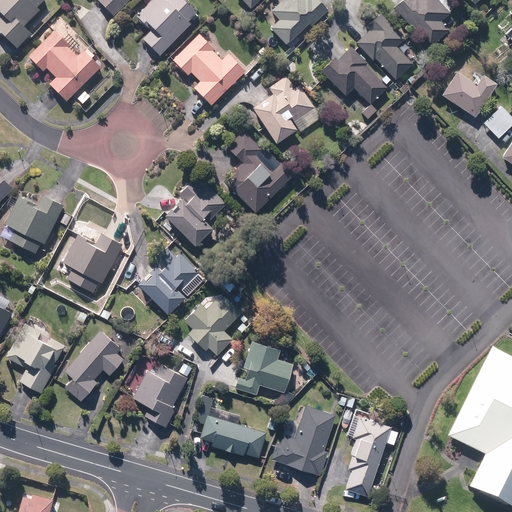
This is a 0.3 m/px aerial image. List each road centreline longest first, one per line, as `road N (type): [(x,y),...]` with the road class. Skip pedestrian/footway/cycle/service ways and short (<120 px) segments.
road 1 (residential): [(101,140),(117,117),(137,119),(148,135),(144,153),(128,163),(103,149)]
road 2 (tertiary): [(0,434),(127,474)]
